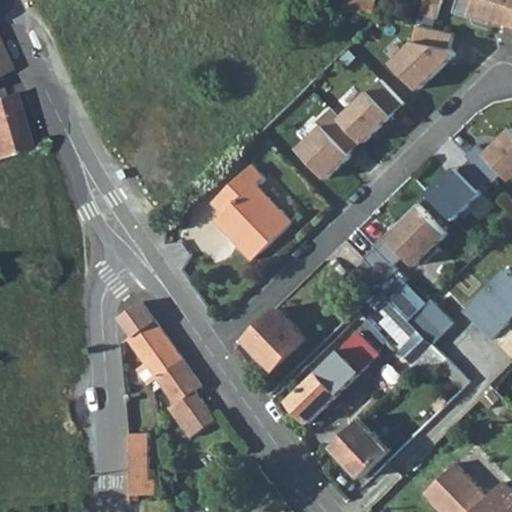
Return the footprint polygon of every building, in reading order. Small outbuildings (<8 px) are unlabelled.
[(346,0),(371,9),(374,0),(346,0)] [(443,0),(426,0),(422,15),(436,21),(443,0)] [(511,0),(460,0),(457,12),(493,23),(493,20),(511,25),(511,0)] [(457,34),(421,25),(417,41),(396,62),(422,88),(457,55),(453,50),(457,34)] [(0,73),(10,69),(0,47),(0,73)] [(388,80),(349,119),(374,144),(413,105),(388,80)] [(0,156),(28,148),(10,95),(0,97),(0,156)] [(327,126),(303,148),(330,177),(354,155),(351,152),(364,141),(335,109),(322,121),(327,126)] [(511,138),(495,155),(511,171),(511,138)] [(480,144),(470,156),(497,180),(507,169),(480,144)] [(474,160),(439,194),(466,222),(491,197),(483,189),(493,180),(474,160)] [(255,259),(295,224),(258,184),(266,178),(254,165),(215,201),(225,213),(219,219),(255,259)] [(378,247),(366,258),(389,282),(403,268),(398,264),(409,254),(418,263),(424,258),(428,262),(442,249),(437,244),(449,233),(424,207),(398,232),(394,228),(376,245),(378,247)] [(511,267),(511,266),(467,309),(496,338),(511,322),(511,267)] [(428,304),(402,278),(387,292),(413,318),(428,304)] [(438,345),(461,323),(437,299),(414,321),(425,332),(437,344),(438,345)] [(336,314),(326,304),(315,315),(334,334),(358,310),(348,301),(336,314)] [(135,335),(157,320),(144,302),(138,306),(122,317),(135,335)] [(312,336),(282,306),(249,337),(279,368),(312,336)] [(186,360),(186,359),(157,320),(135,335),(131,337),(161,378),(186,360)] [(373,320),(333,358),(333,360),(308,384),(296,395),(292,400),(313,422),(395,343),(373,320)] [(407,352),(417,363),(437,344),(425,332),(407,352)] [(437,344),(417,363),(420,365),(432,379),(444,368),(459,384),(468,376),(438,345),(437,344)] [(186,360),(161,378),(179,405),(173,409),(180,421),(205,404),(197,392),(205,385),(186,360)] [(364,418),(334,447),(363,478),(393,449),(364,418)] [(133,493),(150,493),(149,431),(132,432),(133,493)] [(439,511),(511,511),(511,490),(502,480),(486,496),(453,463),(422,494),(439,511)]
